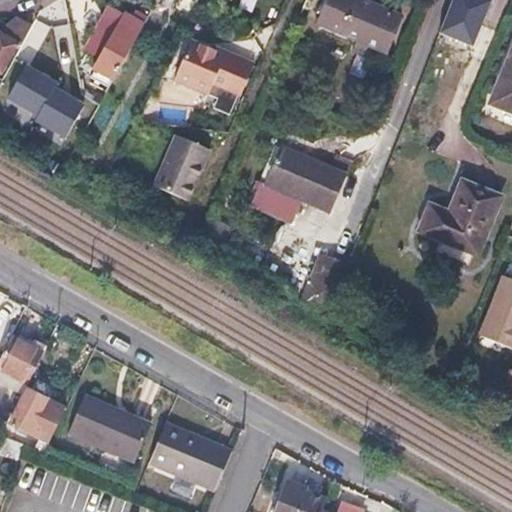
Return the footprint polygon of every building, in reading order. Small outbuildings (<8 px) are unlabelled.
[(360,0),(326,0),(317,21),(384,51),(398,16),(360,0)] [(499,29),(448,11),(437,40),(487,60),(499,29)] [(125,16),(117,29),(103,55),(111,59),(102,74),(114,81),(144,27),(125,16)] [(0,31),(0,68),(15,42),(19,44),(32,21),(27,18),(24,23),(16,18),(4,25),(0,31)] [(117,29),(102,21),(86,51),(100,59),(94,70),(102,74),(111,59),(103,55),(117,29)] [(217,53),(190,41),(173,81),(217,99),(213,108),(231,115),(253,64),(219,50),(217,53)] [(511,47),(490,101),(511,110),(511,47)] [(43,121),(59,90),(56,89),(59,84),(29,67),(11,97),(41,115),(39,119),(43,121)] [(59,90),(43,121),(69,137),(87,106),(59,90)] [(154,186),(188,200),(210,150),(175,135),(154,186)] [(345,174),(278,145),(262,183),(328,211),(345,174)] [(449,213),(429,205),(419,231),(439,239),(471,253),(476,255),(499,197),(461,181),(449,213)] [(439,239),(435,250),(467,264),(471,253),(439,239)] [(316,255),(300,306),(329,314),(345,263),(316,255)] [(511,276),(504,274),(479,336),(511,348),(511,276)] [(42,353),(11,337),(0,357),(0,371),(26,384),(42,353)] [(25,391),(9,424),(34,437),(29,448),(41,453),(57,421),(46,416),(47,413),(39,410),(44,400),(25,391)] [(148,420),(81,391),(64,433),(131,460),(148,420)] [(231,448),(164,422),(145,464),(214,490),(231,448)] [(305,488),(286,481),(274,511),(318,511),(319,510),(324,499),(304,491),(305,488)]
